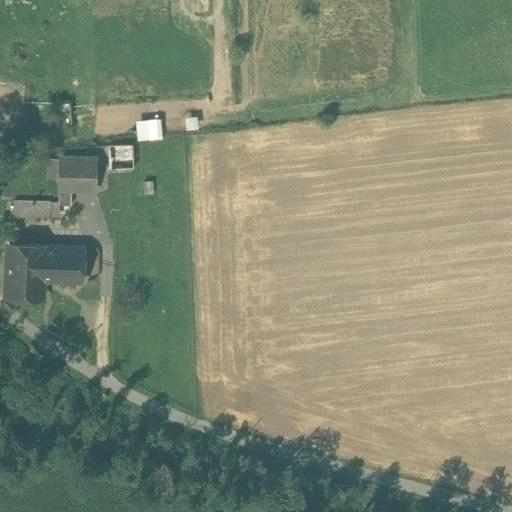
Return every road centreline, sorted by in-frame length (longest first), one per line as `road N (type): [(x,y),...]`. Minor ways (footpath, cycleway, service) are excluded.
road 1 (track): [(511,508),(214,431),(117,383),(0,301)]
road 2 (track): [(111,378),(127,275),(113,240)]
